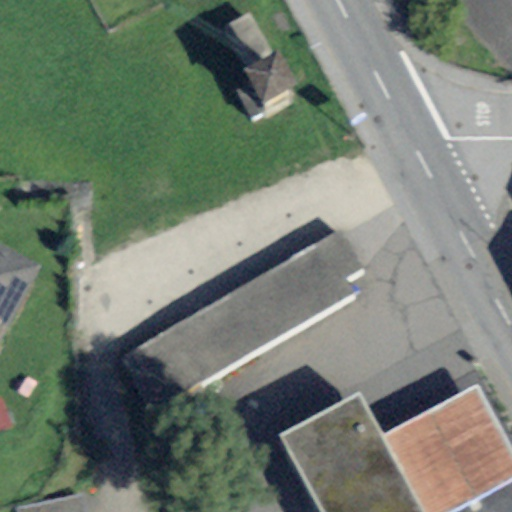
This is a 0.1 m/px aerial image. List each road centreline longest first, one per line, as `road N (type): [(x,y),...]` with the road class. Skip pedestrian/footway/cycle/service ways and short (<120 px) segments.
road 1 (primary): [(511,329),(414,149)]
road 2 (primary): [(414,149),(336,0)]
